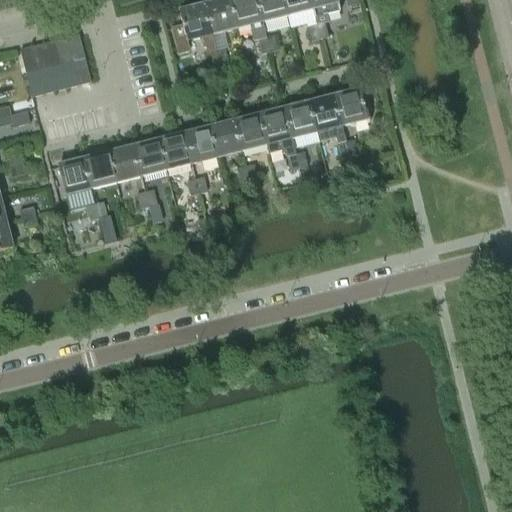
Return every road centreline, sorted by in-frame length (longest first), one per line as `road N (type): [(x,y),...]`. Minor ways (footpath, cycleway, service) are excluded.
road 1 (unclassified): [(0,381),(434,274)]
road 2 (residential): [(44,109),(119,90),(98,3)]
